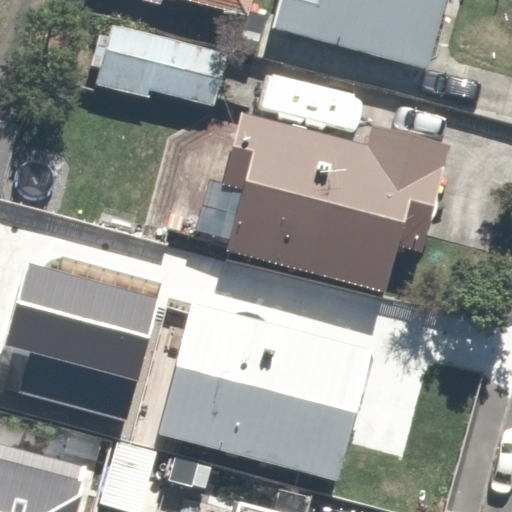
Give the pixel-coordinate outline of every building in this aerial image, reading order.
[(241,0),(196,0),(239,10),(241,0)] [(301,72),(310,33),(422,59),(435,0),(262,0),(258,18),(243,14),(233,56),(301,72)] [(288,79),(286,87),(189,60),(195,37),(100,12),(82,79),(218,116),(203,169),(222,174),(206,235),(400,288),(445,122),(288,79)] [(170,235),(81,210),(60,281),(150,307),(170,235)] [(370,341),(176,289),(139,426),(333,479),(370,341)] [(148,441),(58,419),(42,487),(131,509),(148,441)]
